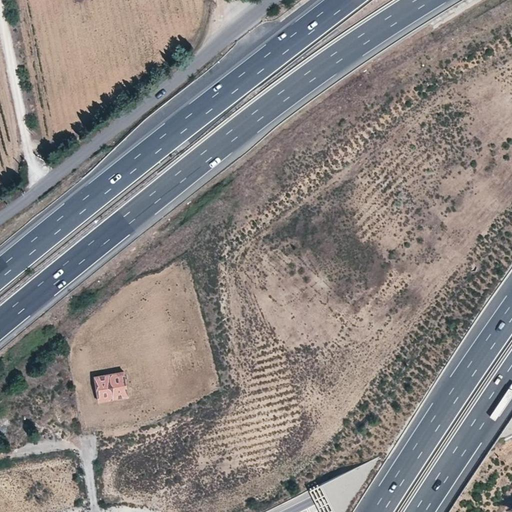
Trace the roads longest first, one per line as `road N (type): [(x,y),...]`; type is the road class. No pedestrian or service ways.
road 1 (motorway): [(0,323),(220,144),(424,0)]
road 2 (motorway): [(346,0),(0,273)]
road 3 (unclassified): [(267,0),(0,216)]
road 4 (motorway): [(511,312),(377,511)]
road 5 (tertiary): [(316,511),(511,414)]
road 6 (track): [(33,193),(0,5)]
road 7 (motorway): [(419,511),(511,374)]
